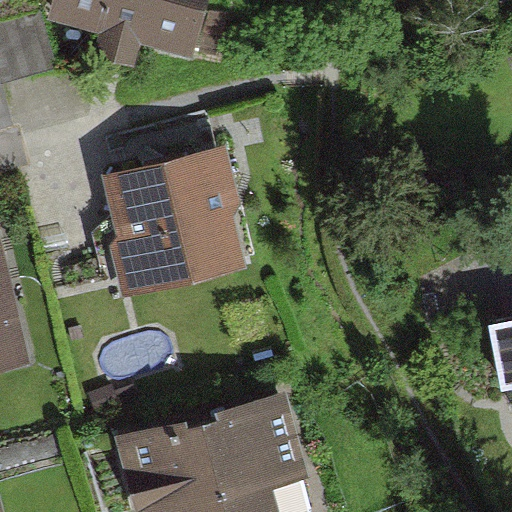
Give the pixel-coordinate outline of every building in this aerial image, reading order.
[(211,0),(63,0),(59,16),(197,54),(211,0)] [(225,133),(100,164),(117,229),(108,231),(124,292),(246,261),(232,204),(242,202),(225,133)] [(0,370),(27,364),(0,260),(0,370)] [(511,322),(496,325),(509,394),(511,393),(511,322)] [(308,511),(278,398),(129,438),(148,511),(166,511),(184,507),(185,511),(308,511)]
